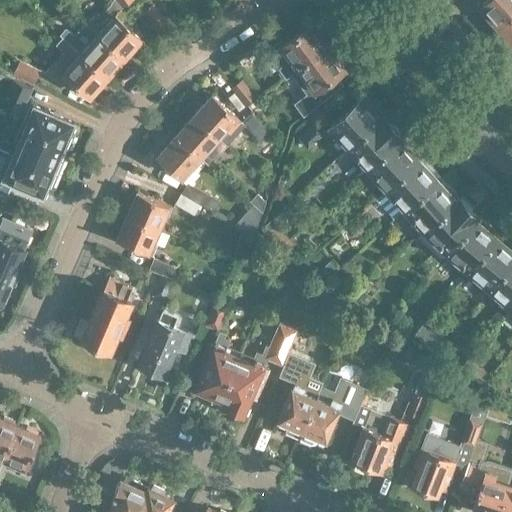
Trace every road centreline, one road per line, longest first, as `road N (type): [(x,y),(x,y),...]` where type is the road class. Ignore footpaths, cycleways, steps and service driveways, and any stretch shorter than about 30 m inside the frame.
road 1 (residential): [(276,0),(146,107),(118,146),(20,375)]
road 2 (residential): [(332,511),(93,414)]
road 3 (secondary): [(511,143),(461,94),(392,0)]
